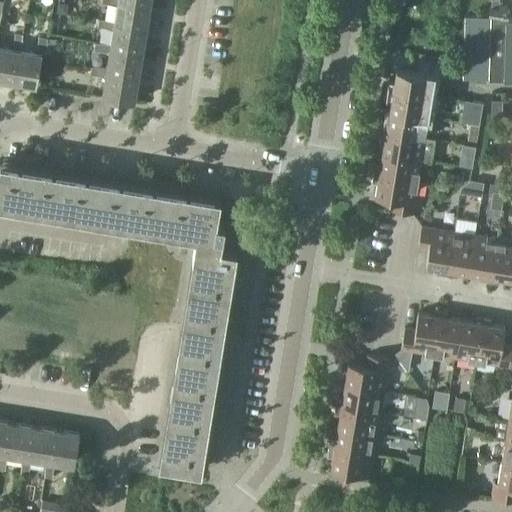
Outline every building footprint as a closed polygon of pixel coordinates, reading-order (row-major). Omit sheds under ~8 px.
[(57,0),(55,0),(54,10),(65,12),(66,1),(57,0)] [(150,7),(117,2),(117,0),(102,0),(102,4),(117,6),(114,21),(114,25),(146,31),(150,7)] [(491,16),(464,15),(463,29),(469,29),(467,75),(462,75),(462,76),(487,77),(487,80),(504,80),(504,77),(511,77),(511,16),(499,16),(498,6),(490,6),(491,16)] [(146,31),(114,25),(114,21),(99,20),(98,27),(113,30),(111,45),(110,49),(142,54),(146,31)] [(0,80),(11,82),(16,50),(21,51),(23,35),(15,34),(13,49),(0,46),(0,80)] [(36,86),(41,54),(45,55),(48,39),(39,38),(36,53),(21,51),(16,50),(11,82),(36,86)] [(142,54),(110,49),(111,45),(95,44),(94,51),(109,54),(107,69),(106,73),(138,79),(142,54)] [(395,99),(394,109),(428,116),(435,73),(440,73),(439,61),(418,58),(416,69),(400,67),(398,79),(388,78),(385,97),(395,99)] [(138,79),(106,73),(107,69),(91,67),(90,75),(105,77),(102,97),(134,102),(138,79)] [(482,103),(463,100),(460,122),(471,124),(479,125),(482,103)] [(491,100),(490,115),(501,115),(501,100),(491,100)] [(428,116),(394,109),(389,109),(387,121),(381,120),(380,131),(424,138),(428,116)] [(479,125),(471,124),(468,137),(476,138),(479,125)] [(436,139),(424,138),(380,131),(378,140),(384,141),(382,152),(421,158),(432,160),(436,139)] [(475,146),(466,144),(463,160),(473,162),(475,146)] [(421,158),(382,152),(380,164),(375,163),(373,173),(418,180),(421,158)] [(159,464),(201,471),(238,251),(227,249),(232,220),(219,218),(222,201),(222,198),(2,161),(0,173),(0,204),(197,237),(159,464)] [(463,174),(446,171),(444,183),(461,185),(463,174)] [(418,180),(373,173),(371,183),(377,184),(375,196),(393,199),(391,209),(413,213),(418,180)] [(484,181),(473,179),(470,195),(481,197),(484,181)] [(491,206),(502,207),(505,186),(495,185),(491,206)] [(235,203),(222,201),(219,218),(232,220),(235,203)] [(446,275),(454,230),(421,225),(418,246),(428,248),(425,266),(438,268),(437,273),(446,275)] [(469,273),(475,234),(454,230),(446,275),(457,276),(458,271),(469,273)] [(488,282),(496,237),(475,234),(469,273),(480,275),(480,280),(488,282)] [(511,239),(496,237),(488,282),(499,284),(500,278),(511,280),(511,239)] [(412,350),(433,354),(440,310),(434,309),(433,314),(418,311),(415,328),(404,327),(401,348),(395,353),(407,369),(408,370),(412,350)] [(448,312),(440,310),(433,354),(455,358),(462,318),(447,316),(448,312)] [(476,321),(462,318),(455,358),(476,361),(484,318),(476,316),(476,321)] [(491,319),(484,318),(476,361),(509,367),(511,349),(511,344),(502,343),(505,326),(490,323),(491,319)] [(346,372),(344,382),(383,389),(389,357),(367,353),(365,364),(342,360),(340,371),(346,372)] [(383,389),(344,382),(342,395),(337,394),(335,403),(380,411),(383,389)] [(433,407),(447,409),(449,393),(435,391),(433,407)] [(408,395),(406,407),(424,410),(425,397),(408,395)] [(469,400),(455,398),(454,410),(468,412),(469,400)] [(380,411),(335,403),(333,414),(339,415),(337,426),(376,433),(380,411)] [(511,419),(498,418),(495,438),(505,440),(511,441),(511,419)] [(26,458),(31,426),(7,422),(2,454),(0,453),(0,469),(4,470),(7,455),(22,457),(26,458)] [(49,462),(55,429),(31,426),(26,458),(22,457),(21,473),(28,474),(31,459),(46,461),(49,462)] [(376,433),(337,426),(335,437),(330,437),(328,446),(373,453),(376,433)] [(74,466),(79,433),(55,429),(49,462),(46,461),(44,477),(52,478),(54,462),(74,466)] [(501,461),(511,462),(511,441),(505,440),(501,461)] [(373,453),(328,446),(326,456),(332,457),(330,470),(369,476),(373,453)] [(421,455),(409,453),(407,461),(419,463),(421,455)] [(511,462),(501,461),(498,480),(495,479),(492,494),(511,497),(511,462)] [(42,501),(39,511),(64,511),(65,504),(42,501)]
